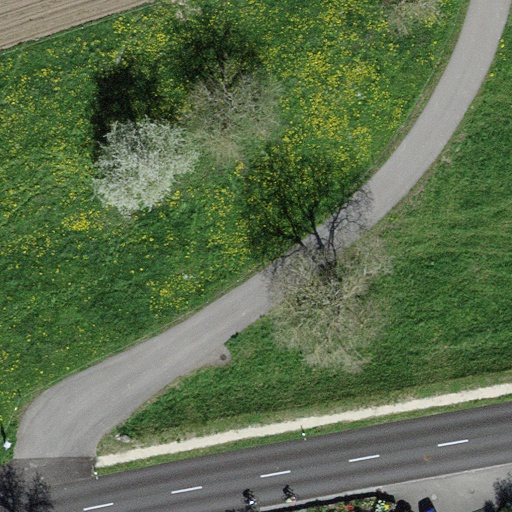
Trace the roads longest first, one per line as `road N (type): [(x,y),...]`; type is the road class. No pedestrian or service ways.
road 1 (track): [(489,0),(451,96),(381,193),(270,285),(176,346)]
road 2 (tertiary): [(70,511),(511,430)]
road 3 (unclassified): [(176,346),(73,427),(34,511)]
